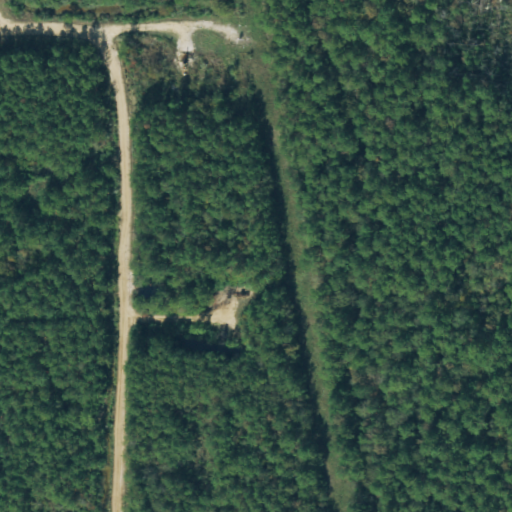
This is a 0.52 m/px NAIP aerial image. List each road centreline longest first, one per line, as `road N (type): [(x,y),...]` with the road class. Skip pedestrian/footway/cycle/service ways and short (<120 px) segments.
road 1 (track): [(96,511),(96,20)]
road 2 (track): [(193,9),(96,20),(0,8)]
